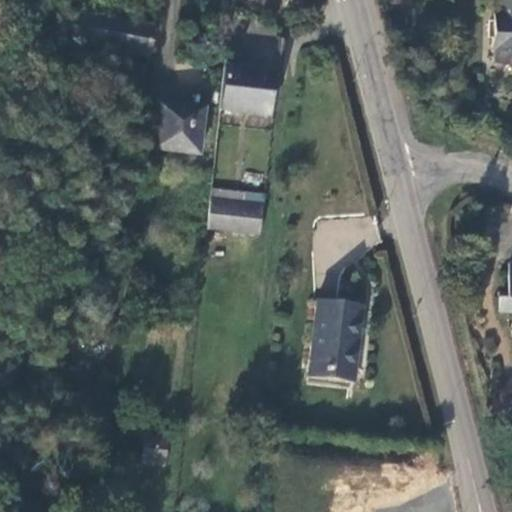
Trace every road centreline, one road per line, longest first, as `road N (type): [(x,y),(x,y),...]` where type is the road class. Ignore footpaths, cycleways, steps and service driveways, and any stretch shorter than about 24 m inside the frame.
road 1 (tertiary): [(399,174),(477,488)]
road 2 (tertiary): [(351,0),(399,174)]
